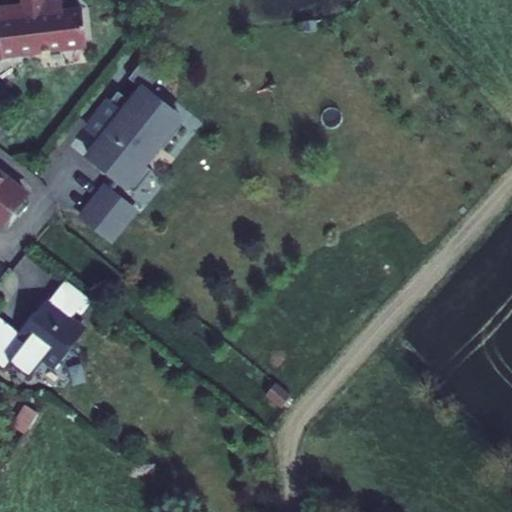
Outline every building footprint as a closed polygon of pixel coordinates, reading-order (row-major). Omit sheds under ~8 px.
[(20,0),(21,4),(0,6),(0,54),(1,54),(87,43),(82,8),(63,10),(61,0),(48,0),(44,1),(43,0),(20,0)] [(120,92),(90,130),(105,141),(93,156),(119,177),(111,187),(109,186),(85,216),(115,240),(139,210),(116,192),(124,181),(138,193),(157,170),(143,159),(157,141),(167,149),(186,125),(165,109),(169,103),(152,90),(165,73),(147,59),(132,77),(142,84),(130,99),(120,92)] [(0,173),(0,227),(2,229),(5,229),(29,199),(29,196),(0,173)] [(85,319),(97,302),(68,279),(50,302),(48,301),(30,324),(27,323),(20,332),(3,354),(0,358),(0,365),(7,371),(13,364),(32,379),(47,360),(59,369),(87,331),(74,321),(79,315),(85,319)] [(0,352),(3,354),(20,332),(0,316),(0,352)]
